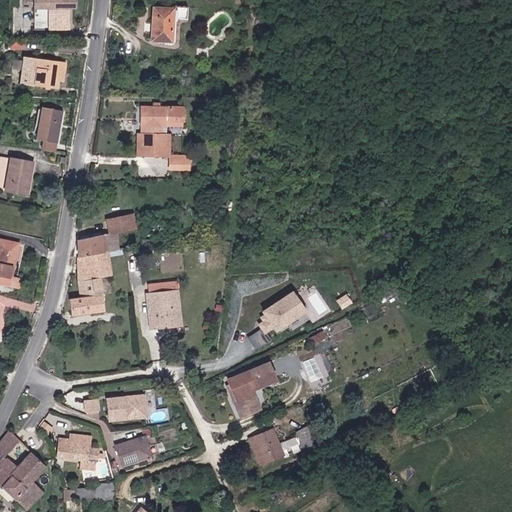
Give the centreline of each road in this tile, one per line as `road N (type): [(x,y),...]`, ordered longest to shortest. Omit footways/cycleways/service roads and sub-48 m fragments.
road 1 (residential): [(103,0),(46,334),(29,369)]
road 2 (residential): [(29,369),(65,383),(155,369),(180,384),(237,511)]
